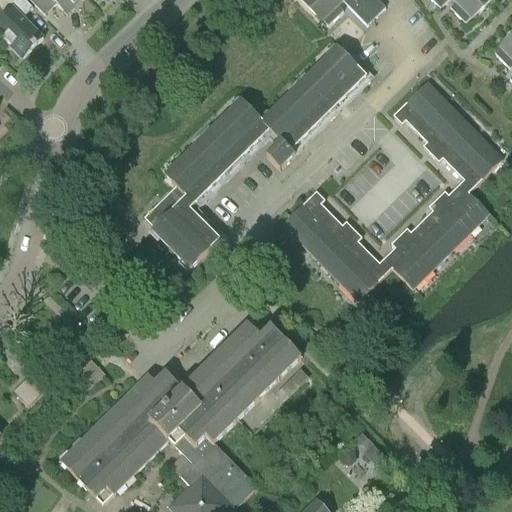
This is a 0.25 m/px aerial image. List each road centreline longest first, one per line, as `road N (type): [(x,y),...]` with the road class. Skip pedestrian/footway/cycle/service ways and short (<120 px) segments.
road 1 (residential): [(157,352),(230,283),(250,227),(414,60),(379,23)]
road 2 (residential): [(56,134),(80,89),(171,0)]
road 3 (residential): [(157,352),(68,259),(26,248)]
